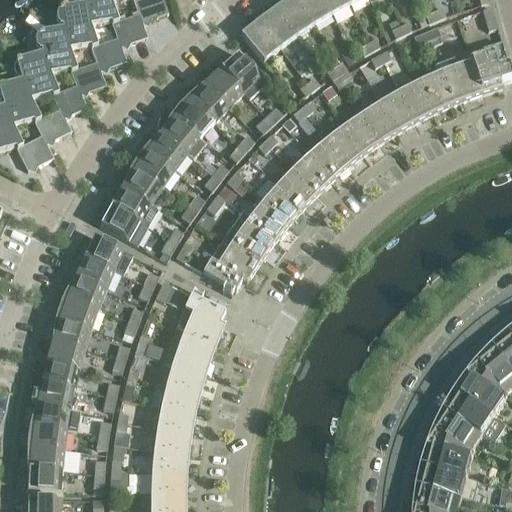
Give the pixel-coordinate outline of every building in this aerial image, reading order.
[(118,25),(111,5),(109,5),(108,5),(107,0),(77,0),(78,1),(81,5),(83,4),(83,8),(84,8),(87,29),(88,29),(90,29),(111,26),(117,43),(118,43),(119,46),(122,45),(128,43),(130,48),(147,42),(140,22),(138,18),(118,25)] [(107,0),(108,5),(109,5),(111,5),(132,1),(138,18),(140,22),(149,19),(151,24),(168,18),(162,0),(142,0),(139,1),(138,0),(107,0)] [(294,0),(288,4),(276,12),(296,41),(313,30),(294,0)] [(294,0),(313,30),(330,19),(319,0),(294,0)] [(319,0),(330,19),(348,10),(343,0),(319,0)] [(343,0),(348,10),(367,1),(366,0),(343,0)] [(490,6),(489,4),(487,0),(477,0),(481,9),(490,6)] [(97,50),(90,29),(88,29),(87,29),(84,8),(83,8),(59,12),(59,15),(58,15),(56,19),(57,26),(60,29),(62,29),(63,32),(66,53),(67,53),(67,54),(69,53),(90,50),(90,51),(96,67),(97,67),(98,71),(99,70),(104,69),(107,67),(108,70),(109,72),(114,71),(126,66),(119,46),(118,43),(117,43),(97,50)] [(270,16),(259,25),(279,53),(296,41),(276,12),(270,16)] [(442,12),(433,16),(437,25),(445,21),(442,12)] [(482,15),(488,35),(497,33),(491,12),(482,15)] [(437,25),(433,16),(425,19),(429,28),(437,25)] [(279,53),(259,25),(253,29),(241,39),(263,66),(279,53)] [(408,27),(400,31),(404,39),(412,36),(408,27)] [(404,39),(400,31),(392,34),(396,43),(404,39)] [(437,31),(422,38),(425,47),(441,40),(437,31)] [(75,69),(69,53),(67,54),(67,53),(66,53),(63,32),(38,36),(38,39),(37,39),(35,43),(36,50),(39,53),(41,53),(41,56),(42,56),(46,78),(47,78),(47,79),(50,78),(70,74),(70,75),(76,89),(77,91),(77,90),(79,94),(87,92),(88,96),(105,91),(106,90),(99,70),(98,71),(97,67),(96,67),(77,74),(75,69)] [(425,47),(422,38),(413,41),(417,50),(425,47)] [(375,43),(367,48),(371,56),(380,51),(375,43)] [(488,51),(467,58),(482,99),(502,92),(500,87),(511,84),(501,47),(488,51)] [(371,56),(367,48),(359,52),(364,60),(371,56)] [(350,53),(342,58),(349,70),(357,65),(350,53)] [(386,55),(378,59),(383,68),(391,64),(386,55)] [(58,97),(50,78),(47,79),(47,78),(46,78),(42,56),(41,56),(15,64),(16,67),(14,67),(13,72),(15,78),(19,81),(21,80),(22,83),(28,104),(30,104),(51,98),(59,114),(60,114),(61,118),(62,117),(69,114),(71,119),(87,113),(79,94),(77,90),(77,91),(76,89),(67,93),(58,97)] [(237,58),(221,73),(243,98),(260,83),(237,58)] [(433,70),(436,78),(452,110),(463,105),(482,99),(467,58),(454,62),(433,70)] [(383,68),(378,59),(370,64),(375,72),(383,68)] [(341,66),(334,71),(340,80),(347,75),(341,66)] [(327,77),(333,85),(340,80),(334,71),(327,77)] [(221,73),(205,88),(228,112),(243,98),(221,73)] [(7,74),(0,76),(0,88),(10,86),(7,74)] [(347,75),(340,80),(345,87),(352,82),(347,75)] [(436,78),(417,87),(433,118),(452,110),(436,78)] [(340,80),(333,85),(338,92),(345,87),(340,80)] [(314,82),(307,88),(312,95),(320,90),(314,82)] [(40,123),(30,104),(28,104),(22,83),(0,90),(0,106),(1,108),(3,107),(4,110),(9,129),(10,129),(10,131),(11,130),(11,131),(13,130),(33,124),(34,125),(41,141),(42,140),(43,144),(44,144),(52,140),(55,144),(71,136),(62,117),(61,118),(60,114),(59,114),(40,123)] [(417,87),(397,97),(415,127),(433,118),(417,87)] [(193,97),(187,102),(214,127),(228,112),(205,88),(199,92),(193,97)] [(312,95),(307,88),(299,93),(305,101),(312,95)] [(331,90),(322,96),(328,104),(336,98),(331,90)] [(397,97),(378,108),(397,137),(415,127),(397,97)] [(177,113),(172,119),(200,143),(214,127),(187,102),(182,107),(177,113)] [(307,108),(300,113),(306,121),(313,115),(307,108)] [(378,108),(360,120),(380,148),(397,137),(378,108)] [(22,149),(13,130),(11,131),(11,130),(10,131),(10,129),(9,129),(4,110),(0,111),(0,155),(15,151),(16,153),(26,173),(28,175),(29,175),(26,170),(35,166),(37,171),(44,167),(45,167),(53,163),(44,144),(43,144),(42,140),(41,141),(32,145),(22,150),(22,149)] [(276,112),(266,122),(272,129),(283,120),(276,112)] [(306,121),(300,113),(293,119),(299,126),(306,121)] [(164,131),(160,138),(187,159),(200,143),(172,119),(168,125),(164,131)] [(360,120),(342,132),(363,160),(380,148),(360,120)] [(272,129),(266,122),(255,131),(262,139),(272,129)] [(289,122),(282,129),(288,136),(296,130),(289,122)] [(342,132),(324,145),(347,172),(363,160),(342,132)] [(149,148),(144,153),(174,175),(187,159),(160,138),(154,143),(149,148)] [(271,139),(264,145),(271,152),(277,146),(271,139)] [(247,140),(238,150),(245,156),(255,146),(247,140)] [(271,152),(264,145),(258,151),(264,158),(271,152)] [(324,145),(308,160),(332,185),(347,172),(324,145)] [(245,156),(238,150),(228,160),(236,167),(245,156)] [(135,166),(131,172),(162,192),(174,175),(144,153),(139,159),(135,166)] [(308,160),(292,175),(317,199),(332,185),(308,160)] [(221,169),(212,179),(220,186),(229,175),(221,169)] [(127,178),(124,185),(122,192),(150,210),(162,192),(131,172),(127,178)] [(238,174),(232,180),(239,187),(245,180),(238,174)] [(292,175),(277,190),(303,214),(317,199),(292,175)] [(220,186),(212,179),(203,190),(211,197),(220,186)] [(239,187),(232,180),(226,187),(234,193),(239,187)] [(277,190),(262,207),(289,229),(303,214),(277,190)] [(224,191),(218,199),(230,208),(236,200),(224,191)] [(122,192),(111,210),(147,232),(158,214),(150,210),(122,192)] [(217,199),(206,213),(214,219),(225,205),(217,199)] [(197,200),(189,211),(197,217),(205,205),(197,200)] [(262,207),(248,223),(276,245),(289,229),(262,207)] [(147,232),(111,210),(99,230),(129,246),(137,251),(147,232)] [(197,217),(189,211),(181,223),(189,228),(197,217)] [(228,237),(221,248),(257,271),(264,261),(276,245),(248,223),(242,218),(228,237)] [(175,232),(168,244),(176,249),(183,237),(175,232)] [(93,241),(84,262),(114,276),(124,256),(93,241)] [(176,249),(168,244),(161,256),(163,257),(169,261),(176,249)] [(176,263),(184,268),(193,252),(184,247),(176,263)] [(257,271),(221,248),(209,266),(202,278),(236,296),(242,286),(246,289),(257,271)] [(163,257),(159,264),(166,268),(167,266),(169,261),(163,257)] [(84,262),(75,281),(75,282),(106,295),(114,276),(84,262)] [(150,277),(144,289),(153,294),(159,281),(150,277)] [(67,294),(63,301),(98,314),(106,295),(75,282),(75,281),(70,287),(67,294)] [(155,303),(164,307),(172,291),(163,287),(155,303)] [(153,294),(144,289),(138,302),(147,306),(153,294)] [(191,300),(175,336),(216,350),(225,330),(220,328),(225,317),(191,300)] [(58,315),(55,322),(91,334),(98,314),(63,301),(60,308),(58,315)] [(134,313),(129,325),(138,329),(143,316),(134,313)] [(52,337),(52,344),(84,354),(91,334),(55,322),(54,330),(52,337)] [(138,329),(129,325),(124,339),(133,342),(138,329)] [(163,370),(171,372),(206,380),(212,361),(216,350),(175,336),(170,348),(163,370)] [(140,341),(135,358),(144,361),(149,343),(140,341)] [(511,343),(497,355),(511,374),(511,343)] [(52,344),(46,365),(79,374),(84,354),(52,344)] [(120,350),(116,363),(126,366),(129,352),(120,350)] [(511,374),(497,355),(480,369),(505,400),(511,394),(511,374)] [(126,366),(116,363),(112,376),(121,379),(126,366)] [(46,365),(42,387),(75,393),(79,374),(46,365)] [(473,383),(461,400),(494,422),(507,403),(505,400),(480,369),(466,380),(467,381),(468,380),(473,383)] [(130,372),(128,380),(137,383),(139,374),(130,372)] [(171,372),(165,393),(200,400),(206,380),(171,372)] [(137,383),(128,380),(125,389),(135,392),(137,383)] [(42,387),(36,407),(70,414),(75,393),(42,387)] [(109,387),(106,401),(116,403),(119,389),(109,387)] [(165,393),(160,414),(195,419),(200,400),(165,393)] [(461,400),(449,418),(482,440),(494,422),(461,400)] [(116,403),(106,401),(103,414),(113,416),(116,403)] [(32,422),(30,429),(66,435),(70,414),(36,407),(34,415),(32,422)] [(160,414),(156,435),(191,439),(195,419),(160,414)] [(119,418),(117,427),(127,428),(128,420),(119,418)] [(449,418),(438,436),(471,458),(482,440),(449,418)] [(101,426),(99,440),(109,441),(111,428),(101,426)] [(127,428),(117,427),(116,436),(125,437),(127,428)] [(27,444),(27,452),(64,455),(66,435),(30,429),(28,437),(27,444)] [(156,435),(153,457),(188,459),(191,439),(156,435)] [(116,436),(113,451),(124,452),(126,452),(129,438),(125,437),(116,436)] [(434,452),(429,472),(467,482),(473,460),(471,458),(438,436),(428,451),(429,452),(430,451),(434,452)] [(109,441),(99,440),(97,453),(107,455),(109,441)] [(27,467),(28,474),(62,476),(64,455),(27,452),(27,459),(27,467)] [(153,457),(151,478),(187,480),(188,459),(153,457)] [(95,465),(94,479),(104,480),(105,466),(95,465)] [(112,465),(111,474),(120,475),(121,466),(112,465)] [(429,472),(423,493),(461,503),(473,505),(479,486),(467,482),(429,472)] [(62,476),(28,474),(27,496),(61,498),(62,476)] [(120,475),(111,474),(110,483),(120,484),(120,475)] [(110,483),(109,498),(127,499),(128,475),(120,475),(120,484),(110,483)] [(151,478),(150,500),(185,500),(187,480),(151,478)] [(104,480),(94,479),(93,493),(103,493),(104,480)] [(423,493),(418,511),(459,511),(461,503),(423,493)] [(150,500),(150,511),(185,511),(185,500),(150,500)]
